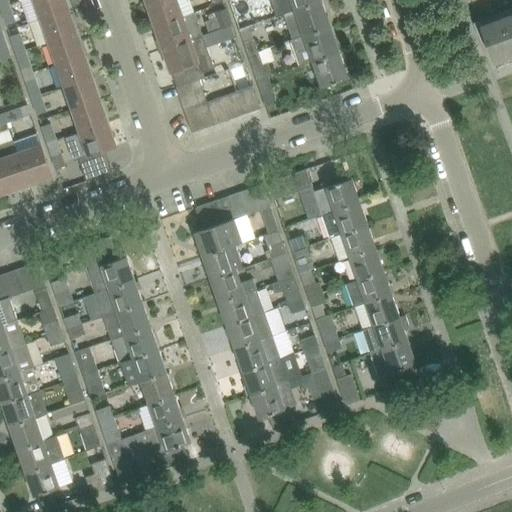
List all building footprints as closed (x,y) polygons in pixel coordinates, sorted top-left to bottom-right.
[(0,0),(0,6),(1,9),(11,5),(9,0),(0,0)] [(70,10),(66,0),(35,0),(42,20),(70,10)] [(184,15),(178,0),(147,0),(156,25),(184,15)] [(277,0),(282,14),(283,13),(320,0),(277,0)] [(331,25),(321,0),(320,0),(283,13),(292,39),(331,25)] [(16,20),(11,5),(1,9),(6,23),(16,20)] [(217,18),(206,21),(210,32),(220,28),(233,24),(227,7),(215,12),(217,18)] [(78,33),(70,10),(42,20),(50,42),(78,33)] [(184,15),(156,25),(164,48),(203,34),(195,12),(184,15)] [(511,13),(501,17),(511,45),(511,13)] [(511,45),(501,17),(480,25),(494,62),(511,55),(511,45)] [(292,39),(290,39),(299,65),(313,60),(340,51),(331,25),(292,39)] [(10,36),(16,54),(27,51),(20,33),(10,36)] [(86,56),(78,33),(50,42),(58,65),(86,56)] [(203,34),(164,48),(172,71),(177,87),(200,79),(206,77),(204,72),(215,68),(203,34)] [(260,50),(255,36),(244,40),(249,54),(260,50)] [(12,60),(6,43),(0,44),(0,59),(1,64),(12,60)] [(264,63),(260,50),(249,54),(258,79),(269,75),(273,74),(269,61),(264,63)] [(32,65),(27,51),(16,54),(22,69),(32,65)] [(349,77),(340,51),(313,60),(322,87),(349,77)] [(93,78),(86,56),(58,65),(66,88),(93,78)] [(278,102),(270,80),(269,75),(258,79),(267,106),(278,102)] [(36,78),(26,82),(32,98),(42,95),(36,78)] [(101,101),(93,78),(66,88),(74,111),(101,101)] [(204,90),(200,79),(177,87),(181,98),(204,90)] [(260,108),(253,86),(241,90),(249,112),(260,108)] [(208,101),(204,90),(181,98),(185,109),(196,105),(208,101)] [(249,112),(241,90),(230,93),(238,116),(249,112)] [(238,116),(230,93),(219,97),(227,120),(238,116)] [(47,111),(42,95),(32,98),(38,114),(47,111)] [(227,120),(219,97),(208,101),(215,124),(227,120)] [(109,124),(101,101),(74,111),(82,133),(109,124)] [(215,124),(208,101),(196,105),(204,128),(215,124)] [(28,104),(4,113),(7,123),(31,114),(28,104)] [(204,128),(196,105),(185,109),(193,132),(204,128)] [(42,127),(48,145),(58,141),(52,124),(42,127)] [(82,133),(67,138),(75,160),(80,158),(89,155),(89,156),(106,150),(117,146),(109,124),(82,133)] [(29,184),(18,152),(14,140),(0,144),(0,177),(5,193),(29,184)] [(63,156),(58,141),(48,145),(53,159),(63,156)] [(53,176),(42,144),(18,152),(29,184),(53,176)] [(114,172),(106,150),(89,156),(89,155),(80,158),(88,181),(114,172)] [(308,169),(270,182),(276,200),(314,186),(308,169)] [(360,202),(351,178),(327,187),(315,191),(323,214),(335,210),(360,202)] [(271,207),(263,184),(252,188),(260,211),(261,210),(271,207)] [(260,211),(252,188),(240,192),(248,214),(260,211)] [(248,214),(240,192),(230,196),(237,218),(248,214)] [(237,218),(230,196),(218,200),(226,222),(236,219),(237,218)] [(244,242),(236,219),(226,222),(218,200),(196,207),(204,229),(195,232),(203,256),(236,245),(244,242)] [(368,225),(360,202),(323,214),(330,236),(343,231),(343,233),(368,225)] [(279,230),(271,207),(261,210),(269,233),(279,230)] [(376,248),(368,225),(343,233),(351,256),(376,248)] [(287,253),(284,243),(279,230),(269,233),(265,235),(273,258),(287,253)] [(304,236),(290,241),(293,251),(307,246),(304,236)] [(118,260),(111,237),(80,248),(96,293),(135,280),(127,256),(118,260)] [(244,267),(236,245),(203,256),(211,279),(238,270),(244,267)] [(311,255),(307,246),(293,251),(296,261),(311,255)] [(384,271),(376,248),(351,256),(359,279),(384,271)] [(295,276),(291,263),(287,253),(273,258),(281,280),(281,281),(295,276)] [(46,284),(38,262),(27,266),(34,288),(46,284)] [(34,288),(27,266),(16,270),(24,292),(34,288)] [(24,292),(16,270),(5,274),(13,296),(24,292)] [(219,302),(257,289),(254,279),(242,283),(238,270),(211,279),(219,302)] [(392,294),(384,271),(359,279),(346,284),(354,307),(367,302),(392,294)] [(13,296),(5,274),(0,275),(0,295),(1,300),(10,297),(13,296)] [(303,298),(300,289),(295,276),(281,281),(281,280),(273,283),(277,292),(284,290),(289,303),(303,298)] [(51,282),(55,293),(70,288),(66,277),(51,282)] [(143,303),(135,280),(96,293),(104,316),(143,303)] [(320,282),(305,287),(309,296),(323,291),(320,282)] [(265,312),(257,289),(219,302),(227,325),(265,312)] [(327,301),(323,291),(309,296),(312,306),(327,301)] [(400,317),(392,294),(367,302),(375,325),(400,317)] [(18,320),(10,297),(1,300),(0,295),(0,326),(4,325),(18,320)] [(307,308),(303,298),(289,303),(292,313),(307,308)] [(143,303),(104,316),(109,331),(116,328),(119,336),(151,325),(143,303)] [(273,335),(265,312),(227,325),(235,348),(273,335)] [(79,314),(64,319),(68,329),(82,324),(79,314)] [(383,348),(408,340),(404,330),(407,329),(409,326),(405,315),(400,317),(375,325),(375,326),(363,330),(371,353),(383,348)] [(0,352),(26,343),(18,320),(4,325),(0,326),(0,352)] [(59,321),(44,325),(48,336),(62,331),(59,321)] [(86,334),(82,324),(68,329),(71,339),(86,334)] [(159,348),(151,325),(112,339),(120,362),(121,362),(121,361),(159,348)] [(336,328),(321,333),(325,342),(339,337),(336,328)] [(66,341),(62,331),(48,336),(51,346),(66,341)] [(281,357),(273,335),(235,348),(243,370),(281,357)] [(316,335),(301,339),(305,349),(319,344),(316,335)] [(343,347),(339,337),(325,342),(328,352),(343,347)] [(416,363),(408,340),(383,348),(371,353),(379,376),(416,363)] [(0,377),(33,367),(34,366),(26,343),(0,352),(0,377)] [(319,344),(305,349),(312,373),(327,367),(319,344)] [(167,371),(159,348),(121,361),(121,362),(129,385),(141,381),(141,380),(167,371)] [(289,381),(281,357),(243,370),(251,394),(277,385),(289,381)] [(95,359),(80,364),(84,375),(98,370),(95,359)] [(75,366),(60,371),(64,382),(78,377),(75,366)] [(41,390),(33,367),(0,377),(0,394),(3,403),(28,394),(41,390)] [(327,367),(312,373),(320,396),(325,411),(340,405),(335,390),(331,380),(327,367)] [(92,397),(107,392),(98,370),(84,375),(92,397)] [(175,394),(167,371),(141,380),(141,381),(142,380),(150,403),(175,394)] [(355,383),(353,377),(352,373),(337,378),(340,388),(355,383)] [(82,386),(78,377),(64,382),(67,391),(82,386)] [(285,407),(277,385),(251,394),(260,417),(262,416),(263,420),(269,418),(273,430),(297,421),(292,405),(285,407)] [(36,417),(32,407),(28,394),(3,403),(11,426),(36,417)] [(183,417),(175,394),(150,403),(158,425),(158,426),(183,417)] [(51,412),(54,420),(88,409),(85,400),(51,412)] [(111,406),(96,411),(100,421),(114,416),(111,406)] [(91,413),(76,417),(80,428),(94,423),(91,413)] [(118,426),(114,416),(100,421),(103,431),(118,426)] [(44,440),(36,417),(11,426),(19,449),(44,440)] [(145,429),(107,442),(115,467),(130,462),(126,450),(138,442),(148,439),(152,450),(159,469),(189,459),(183,443),(191,441),(183,417),(158,426),(158,425),(145,429)] [(102,445),(98,433),(94,423),(80,428),(87,450),(102,445)] [(58,435),(44,440),(19,449),(27,472),(52,463),(66,458),(58,435)] [(115,484),(107,458),(92,463),(95,473),(86,476),(91,492),(115,484)] [(134,460),(130,462),(115,467),(121,482),(140,476),(134,460)] [(60,486),(52,463),(27,472),(35,495),(60,486)]
